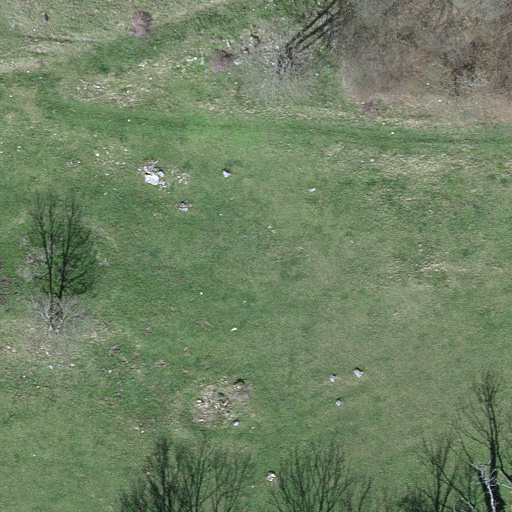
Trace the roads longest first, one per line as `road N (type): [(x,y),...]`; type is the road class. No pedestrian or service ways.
road 1 (track): [(0,104),(174,134),(511,142)]
road 2 (track): [(0,92),(255,0)]
